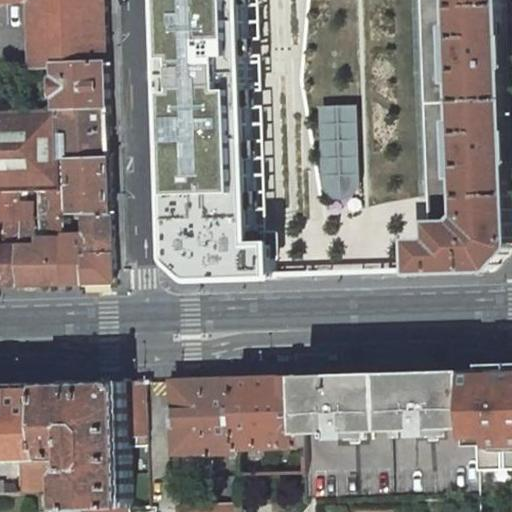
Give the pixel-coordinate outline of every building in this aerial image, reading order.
[(0,0),(0,1),(32,0),(35,41),(46,40),(47,64),(57,63),(110,61),(108,0),(0,0)] [(166,0),(175,257),(175,260),(177,262),(196,279),(198,281),(216,280),(279,279),(278,246),(258,246),(249,0),(166,0)] [(427,0),(435,224),(418,224),(418,241),(416,241),(417,272),(416,272),(416,274),(496,271),(511,253),(511,163),(506,0),(427,0)] [(261,46),(261,73),(270,73),(270,46),(261,46)] [(59,110),(112,108),(110,61),(57,63),(59,110)] [(0,192),(22,192),(64,190),(63,160),(113,158),(112,108),(59,110),(0,111),(0,192)] [(334,123),(335,179),(335,180),(337,186),(339,188),(343,190),(349,188),(352,185),(353,182),(351,123),(334,123)] [(113,158),(63,160),(64,190),(65,214),(87,214),(115,214),(113,158)] [(64,190),(22,192),(22,197),(28,197),(38,199),(48,198),(50,246),(66,245),(66,237),(65,214),(64,190)] [(0,286),(22,285),(22,202),(22,197),(22,192),(0,192),(0,286)] [(32,202),(22,202),(22,285),(46,285),(68,284),(66,245),(50,246),(34,246),(32,202)] [(90,236),(66,237),(66,245),(68,284),(94,283),(117,283),(115,214),(87,214),(88,230),(89,230),(90,236)] [(511,369),(477,371),(478,428),(480,472),(511,470),(511,369)] [(477,371),(307,376),(309,434),(340,433),(340,438),(344,438),(344,439),(361,439),(361,432),(388,431),(399,431),(425,430),(426,437),(443,436),(443,429),(478,428),(477,371)] [(272,377),(241,378),(244,448),(309,447),(309,434),(307,376),(272,377)] [(241,378),(176,381),(179,455),(182,455),(182,471),(189,477),(208,477),(214,470),(214,454),(244,453),(244,448),(241,378)] [(95,383),(50,384),(52,458),(79,457),(79,468),(74,468),(69,475),(70,511),(87,510),(135,508),(132,447),(142,447),(139,381),(95,383)] [(147,381),(139,381),(142,447),(150,446),(147,381)] [(2,386),(0,386),(0,463),(24,463),(52,462),(52,458),(50,384),(2,386)] [(52,462),(24,463),(25,492),(42,492),(53,492),(52,462)] [(42,492),(42,511),(53,511),(54,511),(53,492),(42,492)]
